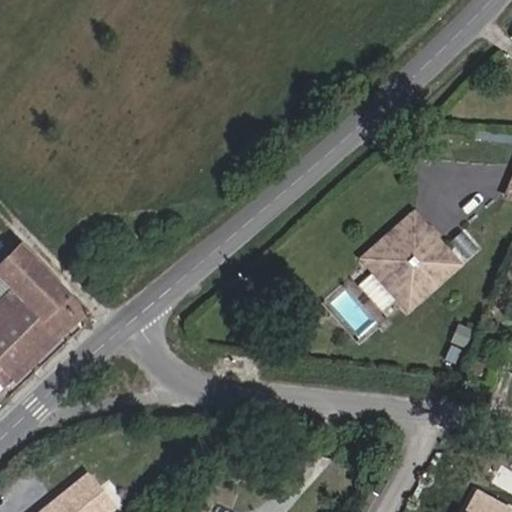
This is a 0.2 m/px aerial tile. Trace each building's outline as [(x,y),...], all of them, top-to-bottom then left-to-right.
[(451,264),(439,250),(426,262),(411,246),(424,234),(412,220),(368,260),(407,304),(451,264)] [(115,241),(124,252),(138,240),(128,229),(115,241)] [(0,388),(8,389),(79,320),(85,312),(18,244),(0,263),(0,281),(10,293),(0,302),(0,388)] [(464,349),(472,332),(457,326),(450,343),(464,349)] [(87,474),(84,470),(71,482),(74,486),(87,474)] [(100,511),(112,502),(87,474),(74,486),(71,482),(37,511),(100,511)] [(511,503),(472,485),(458,511),(508,511),(511,504),(511,503)]
